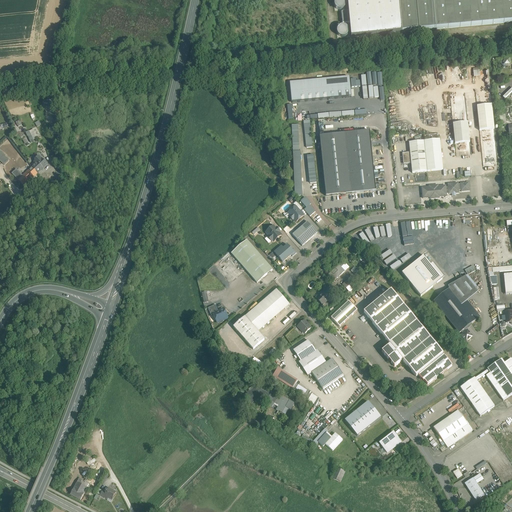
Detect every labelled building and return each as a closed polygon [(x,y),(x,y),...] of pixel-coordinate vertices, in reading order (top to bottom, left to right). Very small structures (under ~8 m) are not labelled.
[(511,0),(344,0),(348,37),(511,22),(511,0)] [(376,84),(376,74),(361,74),(362,85),(376,84)] [(347,77),(289,83),(291,103),(349,97),(347,77)] [(490,91),(475,92),(483,166),(498,165),(490,91)] [(465,93),(450,95),(456,156),(471,154),(465,93)] [(311,124),(304,125),(306,148),(313,148),(311,124)] [(370,131),(320,136),(322,156),(326,196),(356,193),(376,191),(370,131)] [(29,133),(22,137),(27,147),(34,143),(29,133)] [(440,140),(424,141),(427,172),(443,170),(440,140)] [(424,141),(409,143),(410,153),(411,163),(412,173),(427,172),(424,141)] [(8,161),(0,152),(0,161),(4,165),(8,161)] [(300,152),(293,152),(295,197),(302,196),(300,152)] [(410,153),(402,154),(403,164),(411,163),(410,153)] [(314,156),(307,156),(310,185),(317,184),(314,156)] [(37,164),(32,168),(37,174),(47,165),(41,160),(37,164)] [(32,168),(22,178),(16,171),(15,171),(15,172),(12,174),(24,186),(37,174),(32,168)] [(458,184),(448,185),(448,187),(449,194),(453,194),(453,195),(455,195),(455,194),(459,194),(458,191),(461,191),(461,192),(469,191),(468,183),(461,184),(461,185),(458,185),(458,184)] [(438,186),(429,186),(429,188),(422,188),(423,199),(430,198),(430,199),(439,199),(439,197),(447,197),(446,194),(449,194),(448,187),(446,188),(446,186),(438,187),(438,186)] [(311,204),(305,197),(300,202),(306,208),(309,205),(311,204)] [(302,209),(296,202),(293,205),(295,207),(299,211),(302,209)] [(304,210),(310,217),(315,212),(309,205),(306,208),(304,210)] [(299,211),(295,207),(288,213),(291,216),(290,217),(293,220),(296,222),(303,216),(299,211)] [(307,222),(292,235),(302,246),(317,233),(307,222)] [(273,227),(266,233),(269,236),(268,237),(272,242),(273,241),(274,242),(281,236),(273,227)] [(273,270),(247,241),(231,255),(257,284),(273,270)] [(287,245),(276,255),(283,263),(291,256),(292,257),(296,253),(293,250),(292,251),(287,245)] [(420,296),(442,279),(424,256),(402,274),(420,296)] [(339,265),(328,275),(334,281),(344,271),(339,265)] [(466,276),(448,286),(450,289),(463,304),(467,301),(478,292),(475,288),(466,276)] [(355,287),(348,280),(343,285),(349,293),(355,287)] [(463,304),(450,289),(434,302),(459,333),(461,332),(463,331),(479,317),(467,301),(463,304)] [(276,290),(245,318),(258,333),(290,305),(276,290)] [(322,294),(317,299),(322,304),(322,305),(333,296),(327,290),(322,294)] [(391,291),(364,313),(390,345),(403,360),(425,387),(452,366),(391,291)] [(331,318),(339,328),(357,311),(349,302),(331,318)] [(215,306),(208,309),(211,316),(214,315),(218,313),(215,306)] [(218,313),(214,315),(214,316),(214,317),(215,321),(217,322),(217,323),(227,319),(224,310),(218,313)] [(258,333),(245,318),(233,328),(253,350),(264,341),(258,333)] [(311,329),(304,321),(298,327),(300,330),(302,332),(305,334),(311,329)] [(467,331),(464,333),(463,331),(461,332),(463,334),(461,336),(463,338),(463,339),(464,340),(466,342),(468,340),(468,341),(468,340),(469,341),(470,341),(471,340),(471,339),(471,338),(472,337),(471,335),(469,332),(467,331)] [(308,341),(293,352),(301,362),(315,352),(308,341)] [(403,360),(390,345),(382,352),(394,367),(403,360)] [(317,351),(299,363),(308,376),(312,374),(326,364),(317,351)] [(263,364),(254,359),(251,363),(260,369),(263,364)] [(511,360),(511,359),(504,363),(501,359),(487,369),(489,373),(485,375),(503,401),(511,394),(511,360)] [(326,364),(312,374),(323,390),(344,376),(332,360),(326,364)] [(298,381),(278,369),(272,378),(292,390),(298,381)] [(474,378),(460,388),(480,417),(487,412),(488,413),(490,411),(489,410),(494,407),(474,378)] [(258,388),(246,396),(251,403),(263,394),(258,388)] [(313,394),(307,391),(303,397),(309,400),(313,394)] [(274,397),(270,395),(268,399),(268,400),(274,404),(277,399),(276,399),(274,397)] [(294,403),(281,396),(279,400),(277,405),(278,406),(276,410),(276,411),(278,412),(278,411),(282,414),(285,408),(290,410),(294,403)] [(380,418),(368,402),(344,421),(357,436),(380,418)] [(458,412),(433,428),(447,449),(472,432),(458,412)] [(325,429),(313,443),(316,445),(318,443),(326,434),(328,432),(325,429)] [(393,433),(379,445),(387,454),(388,453),(401,443),(393,433)] [(326,434),(318,443),(323,448),(325,445),(331,439),(326,434)] [(331,439),(325,445),(332,452),(342,441),(335,434),(331,439)] [(345,473),(336,469),(332,480),(340,484),(345,473)] [(462,476),(458,470),(453,473),(457,479),(458,479),(462,476)] [(484,496),(473,479),(464,484),(475,501),(484,496)] [(80,484),(77,482),(70,495),(80,501),(84,494),(87,488),(80,484)] [(116,493),(108,489),(106,493),(104,497),(108,499),(108,498),(112,500),(116,493)]
